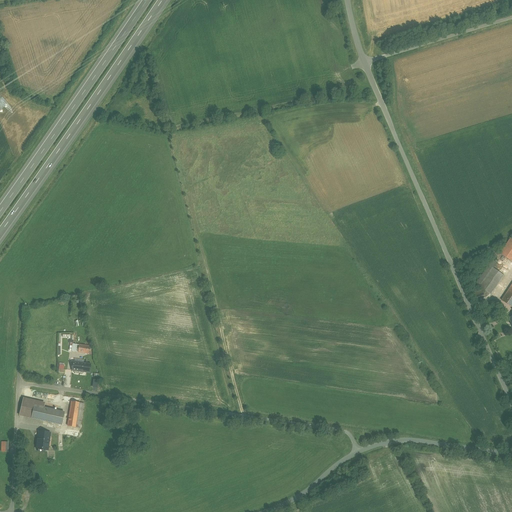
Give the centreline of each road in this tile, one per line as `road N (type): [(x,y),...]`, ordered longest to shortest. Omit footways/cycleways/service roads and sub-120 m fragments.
road 1 (residential): [(511,420),(364,60)]
road 2 (motorway): [(0,233),(162,0)]
road 3 (unclassified): [(511,453),(385,441),(266,511)]
road 4 (motorway): [(142,0),(0,205)]
road 5 (track): [(243,414),(205,264)]
road 6 (unclassified): [(511,16),(364,60)]
